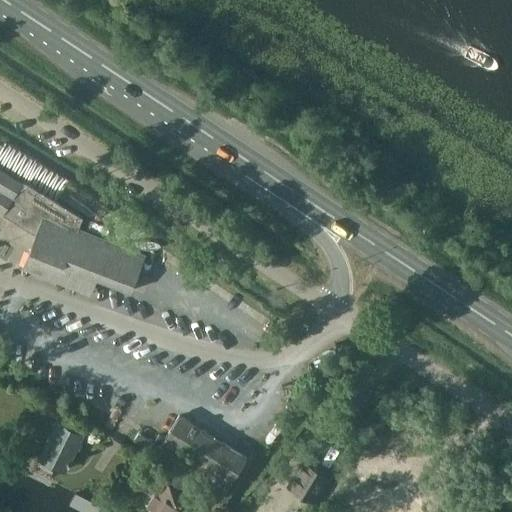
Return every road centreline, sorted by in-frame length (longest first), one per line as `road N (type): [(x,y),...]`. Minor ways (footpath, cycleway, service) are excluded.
road 1 (unclassified): [(0,90),(334,309)]
road 2 (primary): [(302,198),(2,0)]
road 3 (primary): [(511,336),(302,198)]
road 4 (unclassified): [(511,426),(334,309)]
road 5 (primary): [(302,198),(340,270),(334,309)]
